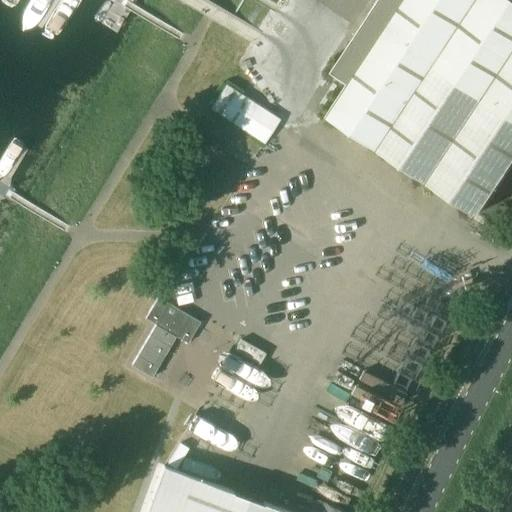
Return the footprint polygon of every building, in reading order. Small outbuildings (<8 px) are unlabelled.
[(511,0),(380,0),(332,71),(349,83),(327,115),(477,215),(511,161),(511,0)] [(264,146),(281,122),(228,85),(211,109),(264,146)] [(200,321),(158,297),(146,318),(156,324),(132,364),(152,376),(176,335),(188,342),(200,321)] [(265,354),(241,340),(235,350),(259,365),(265,354)] [(349,397),(390,420),(405,393),(364,370),(349,397)] [(170,461),(183,467),(189,455),(176,449),(170,461)] [(292,511),(167,466),(149,511),(292,511)]
